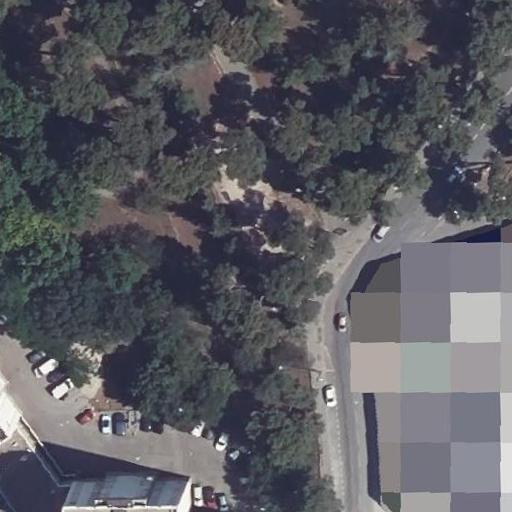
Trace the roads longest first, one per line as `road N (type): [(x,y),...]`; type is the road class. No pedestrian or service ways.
road 1 (unknown): [(357,234),(247,77),(208,0)]
road 2 (residential): [(359,511),(346,324),(353,285),(378,255)]
road 3 (residential): [(378,255),(511,92)]
road 4 (residential): [(378,255),(511,217)]
